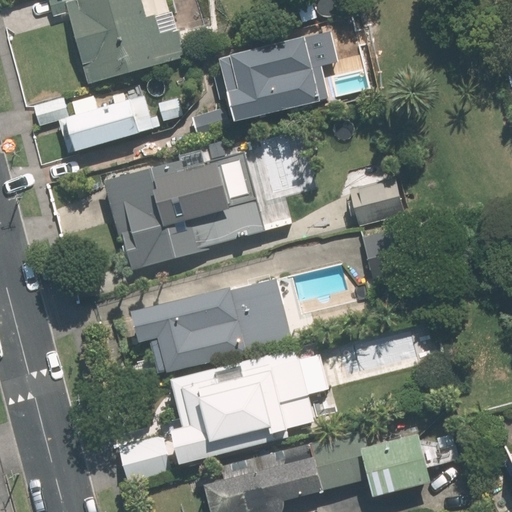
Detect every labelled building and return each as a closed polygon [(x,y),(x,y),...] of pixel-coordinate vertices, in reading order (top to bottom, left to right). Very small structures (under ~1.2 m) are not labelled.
[(93,82),(185,57),(184,55),(190,53),(183,27),(177,29),(176,28),(165,31),(160,12),(150,15),(146,0),(52,0),(57,15),(73,11),(93,82)] [(347,2),(345,0),(312,0),(310,2),(325,20),(347,2)] [(328,97),(311,34),(227,55),(244,118),(328,97)] [(61,119),(71,152),(158,127),(148,93),(129,99),(127,92),(115,95),(117,102),(100,107),(96,94),(74,101),(78,114),(61,119)] [(72,93),(36,103),(41,123),(78,112),(72,93)] [(181,96),(161,102),(167,120),(186,114),(181,96)] [(227,106),(194,116),(200,137),(233,128),(227,106)] [(183,152),(101,173),(128,278),(244,247),(219,152),(185,160),(183,152)] [(397,177),(353,188),(363,224),(406,212),(397,177)] [(398,228),(366,235),(376,279),(409,272),(398,228)] [(238,287),(237,284),(140,307),(148,338),(155,336),(164,372),(254,350),(253,347),(296,337),(282,277),(238,287)] [(323,341),(178,376),(190,424),(178,427),(186,461),(292,436),(290,427),(319,420),(312,393),(334,388),(323,341)] [(286,511),(288,511),(290,504),(291,498),(375,477),(379,493),(438,479),(426,429),(373,442),(370,428),(232,462),(235,476),(213,481),(220,511),(231,511),(235,511),(286,511)] [(455,432),(439,436),(442,447),(458,443),(455,432)] [(164,435),(123,445),(130,477),(172,467),(164,435)]
